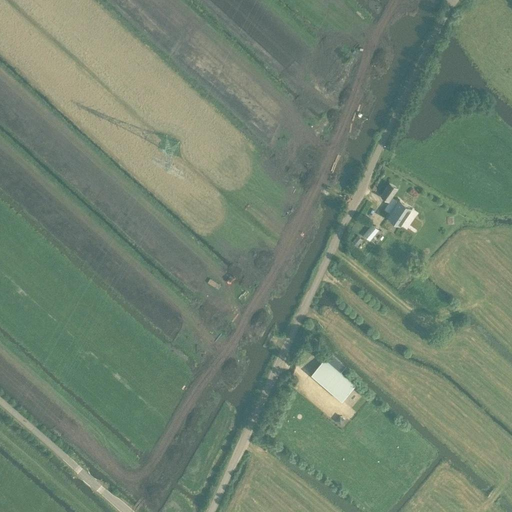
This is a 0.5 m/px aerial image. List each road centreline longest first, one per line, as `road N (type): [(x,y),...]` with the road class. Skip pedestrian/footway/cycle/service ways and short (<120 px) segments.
road 1 (tertiary): [(451,0),(210,511)]
road 2 (tertiary): [(125,511),(0,402)]
